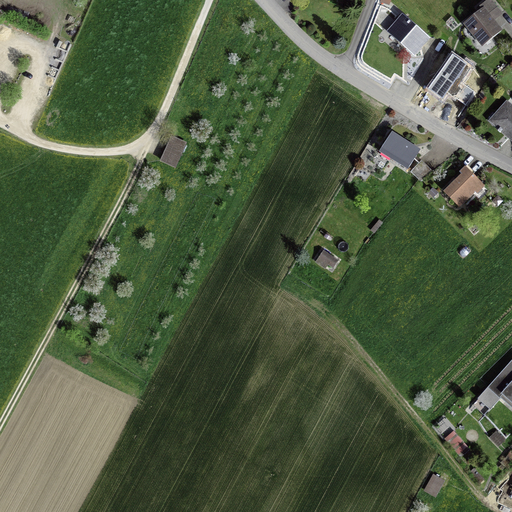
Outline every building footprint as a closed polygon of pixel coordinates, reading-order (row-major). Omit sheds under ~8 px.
[(466,24),(481,44),(499,29),(483,10),(466,24)] [(429,39),(403,15),(390,30),(408,46),(406,49),(414,55),(429,39)] [(442,72),(434,83),(452,95),(474,64),(466,58),(462,63),(452,56),(444,69),(445,70),(443,73),(442,72)] [(511,140),(511,107),(507,102),(495,115),(500,119),(494,125),(499,129),(498,131),(500,133),(501,131),(511,140)] [(392,133),(381,150),(391,158),(391,159),(407,169),(419,151),(392,133)] [(185,143),(171,137),(161,160),(174,166),(185,143)] [(433,171),(421,161),(410,172),(420,181),(433,171)] [(467,170),(445,192),(459,207),(482,184),(467,170)] [(316,262),(325,268),(328,264),(333,267),(337,261),(323,251),(316,262)] [(511,362),(478,402),(489,411),(503,395),(511,403),(511,362)] [(491,437),(499,445),(504,440),(496,432),(491,437)] [(425,491),(434,496),(443,480),(434,475),(425,491)]
